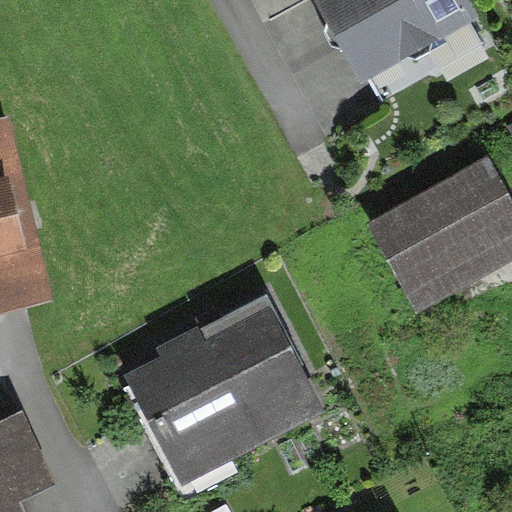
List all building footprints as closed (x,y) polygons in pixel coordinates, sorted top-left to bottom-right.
[(475,0),(332,0),(369,64),(477,3),(475,0)] [(0,129),(0,292),(45,282),(11,127),(0,129)] [(382,219),(427,297),(511,248),(511,187),(493,155),(382,219)] [(138,374),(183,464),(312,401),(262,299),(170,344),(175,355),(138,374)] [(18,403),(0,411),(0,511),(6,511),(59,488),(18,403)]
